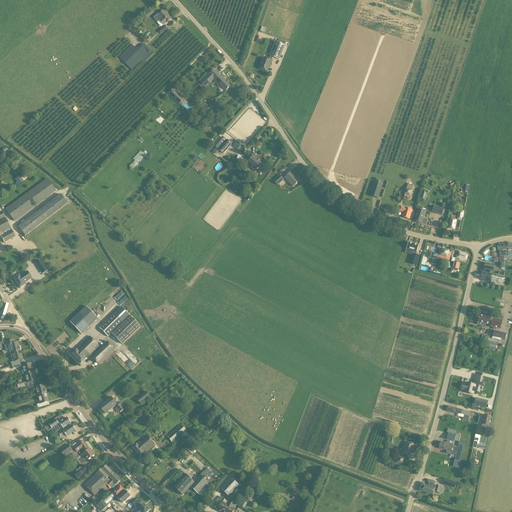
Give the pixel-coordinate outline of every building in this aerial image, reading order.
[(158,22),(160,21),(164,25),(171,19),(167,15),(168,14),(165,11),(164,11),(163,11),(159,15),(158,14),(154,18),(158,22)] [(165,26),(158,31),(161,34),(167,29),(165,26)] [(272,61),(273,57),(279,60),(285,46),(276,42),(270,56),(269,60),(264,58),(260,69),(267,72),(272,61)] [(144,60),(141,63),(143,65),(154,54),(151,51),(144,44),(139,48),(138,48),(137,50),(132,45),(119,57),(131,71),(142,60),(143,59),(144,60)] [(209,74),(209,73),(200,83),(198,85),(202,89),(204,87),(205,88),(214,79),(215,80),(225,91),(230,86),(224,79),(221,75),(220,76),(219,75),(214,69),(209,74)] [(180,98),(173,91),(169,95),(177,102),(180,98)] [(216,155),(220,151),(223,154),(232,144),(226,140),(218,150),(216,148),(213,152),(216,155)] [(141,151),(133,159),(135,160),(132,164),(135,167),(146,155),(145,155),(143,153),(141,151)] [(248,162),(253,166),(251,168),(256,172),(264,163),(254,155),(251,159),(248,157),(245,161),(248,163),(248,162)] [(290,172),(284,178),(293,187),(299,181),(290,172)] [(278,186),(284,180),(279,175),(273,181),(277,185),(278,186)] [(15,179),(20,185),(24,182),(19,176),(15,179)] [(56,191),(47,179),(5,209),(14,222),(56,191)] [(378,198),(382,184),(375,181),(370,196),(378,198)] [(404,195),(404,197),(409,199),(409,196),(410,197),(412,191),(405,189),(404,195)] [(60,194),(16,227),(24,237),(67,204),(60,194)] [(399,211),(403,213),(401,217),(409,220),(412,210),(400,206),(399,211)] [(434,206),(432,212),(442,215),(444,209),(434,206)] [(423,219),(424,216),(425,216),(426,212),(421,211),(422,208),(419,207),(414,221),(422,224),(422,223),(426,225),(427,220),(423,219)] [(450,220),(448,228),(454,229),(456,221),(455,221),(456,220),(461,221),(463,212),(459,211),(458,217),(452,216),(451,220),(450,220)] [(0,235),(4,244),(15,237),(1,212),(0,212),(0,235)] [(420,245),(409,242),(408,246),(408,248),(418,251),(420,245)] [(508,254),(508,252),(507,244),(499,245),(499,252),(500,256),(499,256),(500,264),(504,265),(504,259),(504,257),(504,256),(507,256),(508,256),(508,254)] [(449,260),(451,252),(440,249),(437,257),(449,260)] [(454,262),(453,262),(452,268),(458,270),(460,264),(458,263),(459,260),(466,261),(468,255),(460,252),(459,256),(456,255),(455,259),(454,262)] [(47,271),(46,269),(41,261),(36,264),(43,274),(44,273),(47,271)] [(26,284),(25,283),(31,279),(27,272),(19,276),(18,275),(13,279),(19,288),(26,284)] [(483,281),(490,283),(490,282),(495,283),(496,278),(504,279),(504,277),(497,275),(497,277),(492,276),(492,274),(482,273),(480,280),(483,280),(483,281)] [(122,291),(111,300),(114,303),(125,294),(122,291)] [(120,301),(122,304),(129,299),(126,296),(120,301)] [(98,318),(87,306),(70,322),(82,334),(98,318)] [(114,313),(99,328),(108,337),(112,334),(122,345),(141,327),(121,307),(114,313)] [(478,322),(490,324),(489,325),(491,326),(490,327),(500,329),(502,320),(484,316),(484,317),(479,316),(478,322)] [(492,339),(498,340),(499,338),(501,339),(505,340),(506,334),(493,331),(492,337),(492,339)] [(91,354),(99,346),(90,336),(74,351),(73,349),(70,352),(72,354),(71,354),(81,364),(90,355),(91,356),(99,365),(115,350),(106,341),(92,355),(91,354)] [(15,343),(14,340),(5,342),(6,346),(9,345),(11,354),(20,351),(18,342),(17,342),(15,343)] [(11,366),(21,363),(21,360),(23,359),(20,351),(11,354),(13,362),(10,362),(11,366)] [(11,366),(12,369),(21,366),(24,375),(33,372),(31,363),(22,366),(21,363),(11,366)] [(18,389),(24,387),(34,384),(33,381),(35,381),(33,372),(24,375),(26,382),(17,385),(18,389)] [(462,387),(470,389),(472,380),(481,382),(483,376),(473,373),(472,378),(465,377),(464,380),(460,378),(458,384),(462,385),(462,387)] [(34,388),(37,396),(46,393),(43,385),(35,387),(34,384),(24,387),(25,390),(34,388)] [(146,392),(136,400),(140,405),(150,397),(146,392)] [(37,408),(46,406),(45,403),(49,402),(46,393),(37,396),(39,404),(36,405),(37,408)] [(99,407),(105,414),(117,405),(111,397),(99,407)] [(475,400),(474,406),(486,409),(488,403),(475,400)] [(124,409),(120,404),(116,407),(120,412),(124,409)] [(448,407),(447,411),(464,415),(462,421),(469,422),(470,417),(469,416),(472,416),(472,413),(470,412),(448,407)] [(481,429),(488,431),(491,417),(484,415),(481,429)] [(51,437),(60,430),(59,429),(62,427),(63,429),(71,424),(67,418),(58,423),(56,420),(44,428),(47,432),(51,437)] [(74,434),(77,432),(72,425),(63,431),(62,431),(58,433),(61,437),(65,434),(67,437),(73,433),(74,434)] [(172,443),(176,440),(183,433),(187,431),(181,425),(167,437),(172,443)] [(17,433),(19,440),(36,435),(34,427),(25,430),(17,433)] [(456,435),(448,433),(446,440),(454,442),(454,441),(458,442),(460,435),(456,434),(456,435)] [(132,448),(140,457),(155,445),(147,435),(132,448)] [(487,437),(480,436),(479,445),(485,446),(487,437)] [(83,441),(74,448),(77,452),(82,448),(85,452),(81,455),(83,458),(85,456),(88,460),(95,455),(93,451),(91,452),(83,441)] [(404,442),(401,454),(413,457),(416,445),(404,442)] [(446,450),(446,453),(450,454),(453,445),(440,442),(440,443),(438,442),(437,447),(439,447),(439,448),(446,450)] [(453,464),(459,465),(462,453),(463,454),(465,446),(466,444),(459,442),(458,445),(453,464)] [(64,457),(73,450),(68,444),(59,451),(64,457)] [(400,454),(396,453),(393,465),(402,467),(402,465),(403,465),(405,458),(400,457),(400,454)] [(219,479),(208,468),(204,472),(203,473),(197,468),(193,464),(194,462),(191,460),(185,467),(188,470),(193,474),(198,478),(194,482),(186,475),(174,487),(183,495),(190,487),(202,498),(219,479)] [(83,465),(72,473),(78,480),(89,472),(83,465)] [(112,479),(113,479),(116,476),(113,473),(106,466),(102,470),(101,469),(95,475),(96,475),(85,485),(94,496),(106,485),(108,484),(112,479)] [(112,489),(121,481),(116,476),(113,479),(112,479),(108,484),(112,489)] [(231,478),(221,489),(228,496),(239,485),(231,478)] [(429,495),(429,494),(432,495),(434,491),(440,493),(441,487),(434,485),(435,482),(428,480),(427,483),(429,483),(428,486),(424,485),(421,491),(426,493),(426,494),(429,495)] [(125,490),(120,485),(112,493),(116,498),(125,490)] [(123,503),(130,496),(125,491),(118,498),(123,503)] [(101,511),(108,506),(102,500),(96,506),(101,511)] [(136,507),(131,510),(132,511),(138,511),(140,511),(139,511),(144,511),(146,511),(140,500),(134,503),(136,507)] [(227,504),(223,502),(218,510),(220,511),(232,511),(235,509),(233,508),(234,505),(228,502),(227,504)] [(92,508),(88,503),(82,508),(85,511),(87,511),(92,508)]
